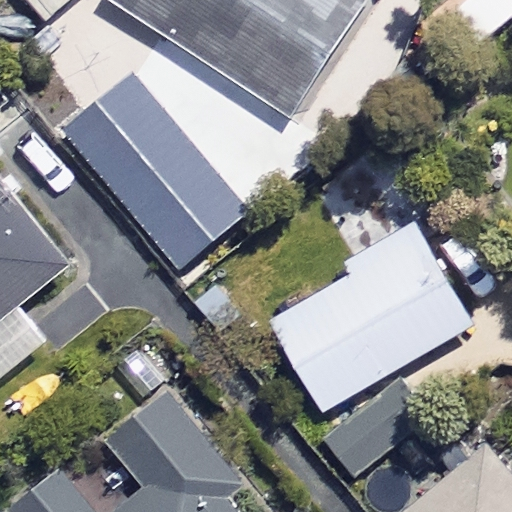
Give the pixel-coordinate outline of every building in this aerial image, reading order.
[(366,0),(117,0),(291,115),(366,0)] [(68,255),(0,168),(0,373),(49,335),(18,295),(68,255)] [(323,406),(394,364),(472,317),(410,215),(344,254),(351,266),(269,315),(323,406)] [(323,406),(316,410),(350,466),(427,420),(394,364),(323,406)] [(238,468),(170,381),(106,431),(144,480),(106,510),(64,456),(7,500),(16,511),(243,511),(220,482),(238,468)] [(511,511),(511,466),(486,436),(397,511),(511,511)]
